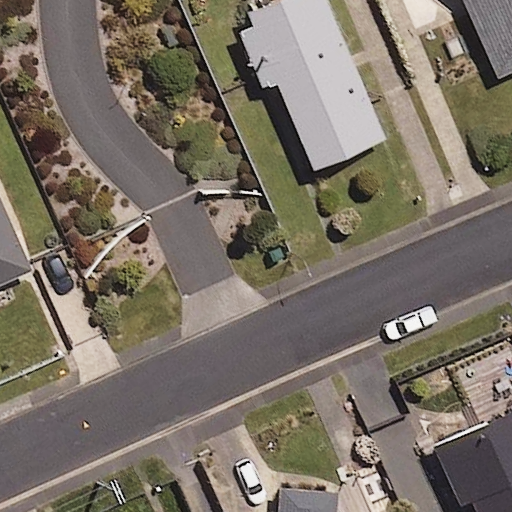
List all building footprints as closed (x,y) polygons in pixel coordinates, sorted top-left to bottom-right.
[(250,30),(237,36),(259,87),(271,82),(309,171),(377,142),(316,0),(283,0),(244,17),(250,30)] [(511,0),(454,0),(456,1),(495,80),(511,71),(511,0)] [(0,283),(25,273),(0,217),(0,283)] [(511,511),(511,412),(431,448),(459,511),(461,511),(470,508),(472,511),(511,511)] [(330,511),(331,495),(276,493),(275,511),(330,511)]
